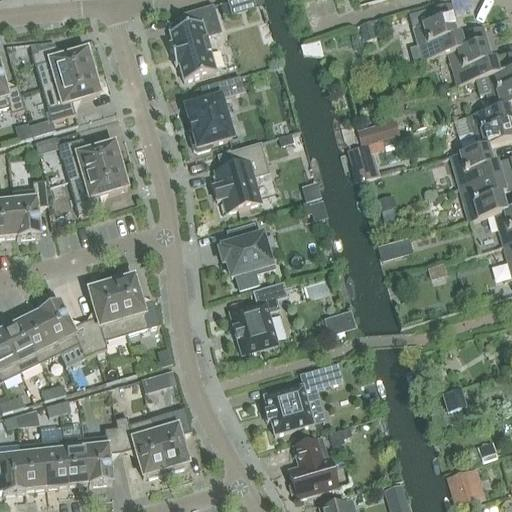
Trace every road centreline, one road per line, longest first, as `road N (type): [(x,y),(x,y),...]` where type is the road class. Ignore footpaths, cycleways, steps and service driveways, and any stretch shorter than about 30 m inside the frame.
road 1 (residential): [(243,486),(196,396),(170,232)]
road 2 (residential): [(170,232),(109,7)]
road 3 (residential): [(170,232),(0,282)]
